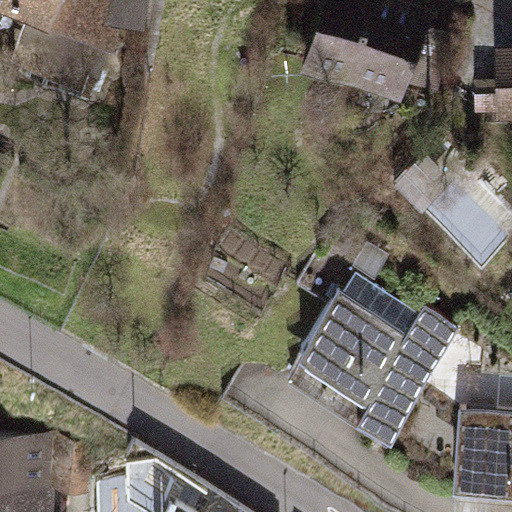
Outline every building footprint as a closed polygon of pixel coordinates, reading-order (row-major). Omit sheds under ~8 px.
[(0,0),(0,44),(26,52),(22,61),(92,87),(118,16),(146,19),(149,0),(0,0)] [(428,6),(411,0),(326,0),(310,51),(404,81),(428,6)] [(511,54),(503,55),(503,106),(511,106),(511,54)] [(412,326),(338,279),(302,337),(371,381),(356,404),(394,427),(464,315),(432,295),(412,326)] [(511,404),(462,401),(456,471),(511,475),(511,404)] [(0,511),(47,511),(51,471),(89,480),(94,442),(55,434),(0,430),(0,511)] [(201,511),(181,499),(172,511),(201,511)]
